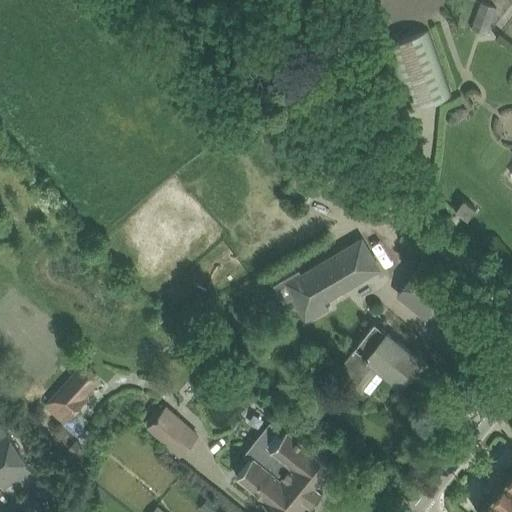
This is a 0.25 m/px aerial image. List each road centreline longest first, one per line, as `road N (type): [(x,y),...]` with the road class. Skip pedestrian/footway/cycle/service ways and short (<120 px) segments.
road 1 (track): [(407,220),(293,162),(112,0)]
road 2 (track): [(324,0),(407,220),(511,304)]
road 3 (tertiary): [(511,384),(414,508)]
